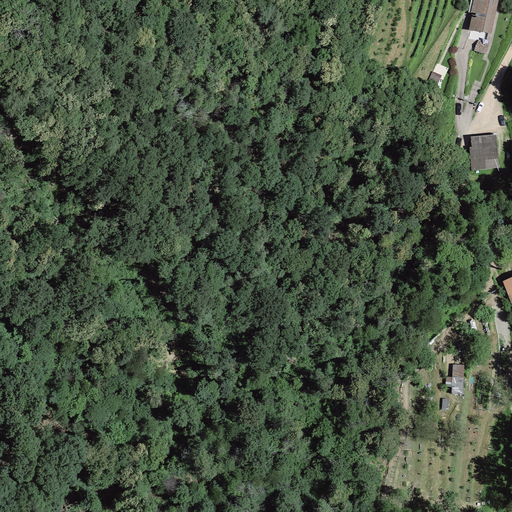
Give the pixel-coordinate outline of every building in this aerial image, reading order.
[(491,34),(497,0),(473,0),(470,13),(472,13),(469,30),(491,34)] [(485,55),(489,43),(478,40),(475,45),(474,51),(485,55)] [(437,85),(441,76),(432,72),(428,81),(437,85)] [(495,135),(470,137),(471,148),(469,148),(471,171),(498,169),(495,135)] [(511,276),(502,281),(511,305),(511,276)]
